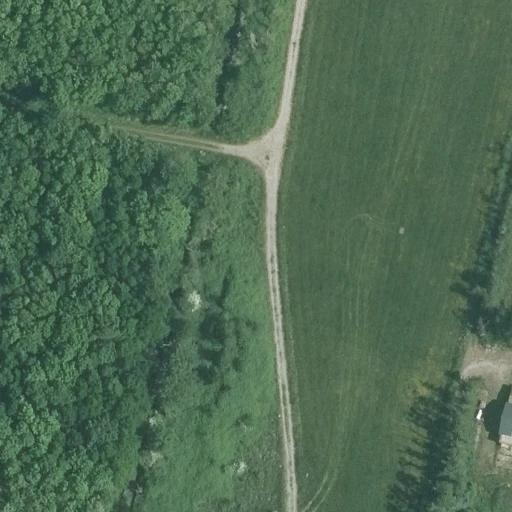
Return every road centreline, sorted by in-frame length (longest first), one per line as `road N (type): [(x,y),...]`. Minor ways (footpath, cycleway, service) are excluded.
road 1 (track): [(271,155),(291,511)]
road 2 (track): [(271,155),(301,0)]
